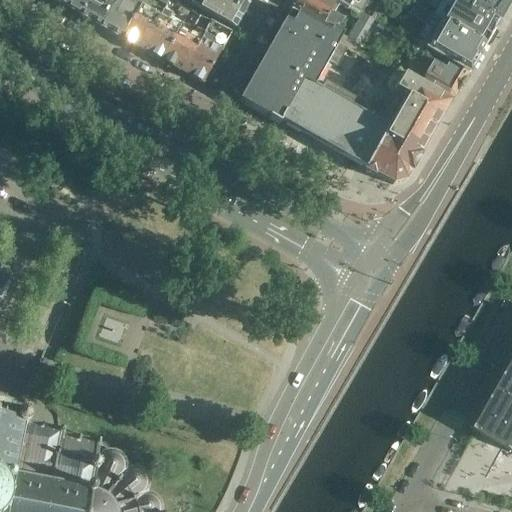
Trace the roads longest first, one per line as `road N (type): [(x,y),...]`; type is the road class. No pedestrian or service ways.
road 1 (secondary): [(247,511),(373,266)]
road 2 (secondary): [(373,266),(511,49)]
road 3 (tertiary): [(373,266),(163,152)]
road 4 (residential): [(404,502),(511,316)]
road 5 (residential): [(189,106),(17,8)]
road 6 (residential): [(61,213),(81,228),(81,253),(28,357),(0,361)]
road 7 (tertiary): [(163,152),(0,60)]
